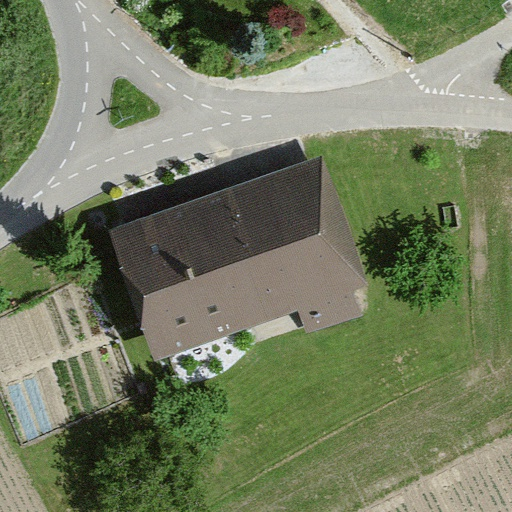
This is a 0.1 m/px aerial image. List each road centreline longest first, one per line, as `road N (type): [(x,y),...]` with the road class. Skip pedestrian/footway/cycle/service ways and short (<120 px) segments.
road 1 (unclassified): [(511,116),(335,108),(224,118)]
road 2 (unclassified): [(224,118),(63,177)]
road 3 (unclassified): [(224,118),(171,89),(86,20)]
road 4 (unclassified): [(63,177),(86,93),(86,20)]
